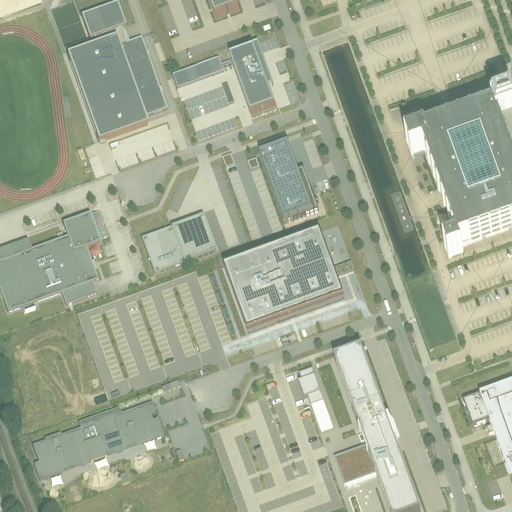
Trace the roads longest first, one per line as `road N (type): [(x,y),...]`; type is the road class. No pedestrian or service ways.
road 1 (residential): [(393,314),(319,107)]
road 2 (residential): [(463,511),(393,314)]
road 3 (residential): [(319,107),(166,161),(135,184)]
road 4 (residential): [(393,314),(241,368),(215,394)]
